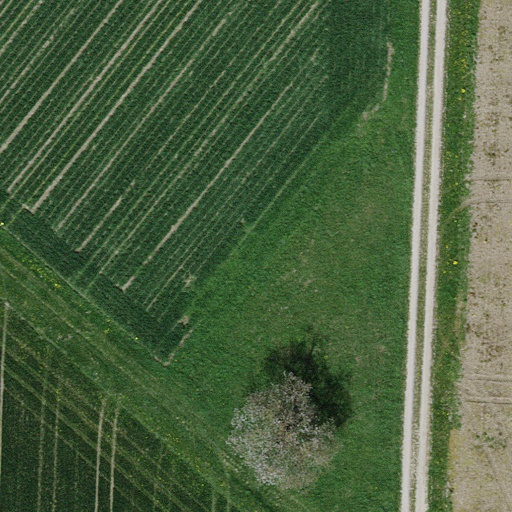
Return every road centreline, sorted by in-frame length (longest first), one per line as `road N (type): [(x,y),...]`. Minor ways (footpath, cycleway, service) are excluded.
road 1 (track): [(435,0),(415,511)]
road 2 (track): [(0,311),(227,511)]
